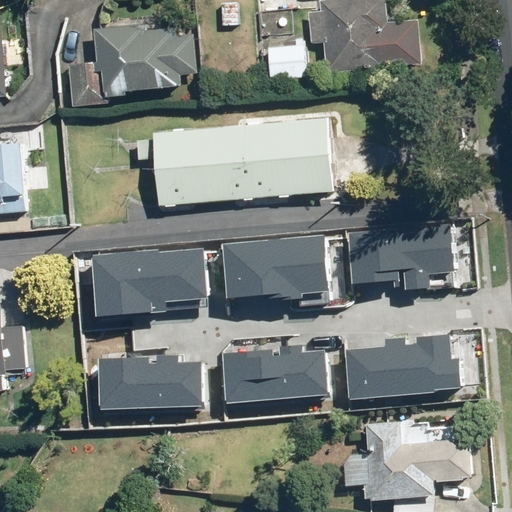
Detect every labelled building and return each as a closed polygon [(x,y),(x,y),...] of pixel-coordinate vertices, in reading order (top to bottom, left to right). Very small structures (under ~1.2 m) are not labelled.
[(253,0),(254,13),(298,8),(296,0),(253,0)] [(325,39),(328,70),(425,62),(421,16),(388,19),(386,0),(321,0),(322,7),(308,9),(311,40),(325,39)] [(221,3),(222,26),(239,26),(238,2),(221,3)] [(70,61),(74,103),(107,99),(107,95),(128,93),(127,87),(184,81),(183,71),(199,69),(195,31),(178,32),(177,24),(146,27),(145,20),(96,26),(100,58),(70,61)] [(270,48),(272,79),(310,76),(308,45),(270,48)] [(157,153),(161,199),(337,184),(331,112),(154,127),(155,133),(134,135),(136,155),(157,153)] [(0,213),(28,211),(26,195),(30,195),(24,143),(0,145),(0,213)] [(446,221),(348,231),(354,283),(452,273),(446,221)] [(327,236),(229,246),(234,298),(332,288),(327,236)] [(211,246),(100,254),(105,315),(165,311),(164,303),(215,299),(211,246)] [(0,390),(7,390),(6,375),(11,375),(11,369),(27,368),(23,325),(6,327),(5,304),(0,303),(0,390)] [(447,338),(349,348),(354,400),(453,390),(447,338)] [(324,347),(225,358),(231,409),(329,399),(324,347)] [(206,357),(108,361),(110,413),(208,409),(206,357)] [(366,424),(373,500),(438,494),(436,480),(475,477),(472,438),(402,443),(400,421),(366,424)]
